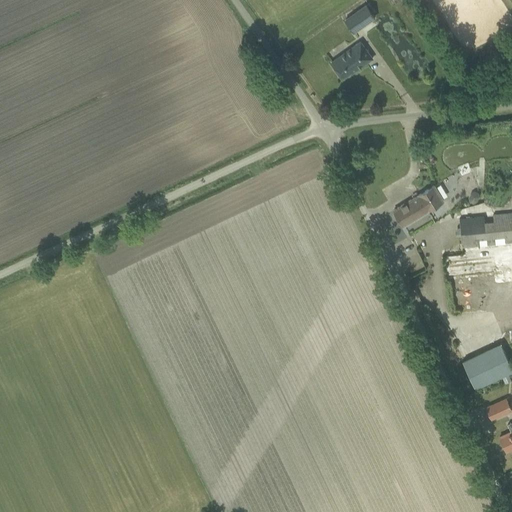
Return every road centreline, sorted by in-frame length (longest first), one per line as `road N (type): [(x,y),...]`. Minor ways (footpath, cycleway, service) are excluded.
road 1 (unclassified): [(507,511),(323,128)]
road 2 (unclassified): [(0,274),(323,128)]
road 3 (unclassified): [(323,128),(511,106)]
road 4 (unclassified): [(323,128),(233,0)]
